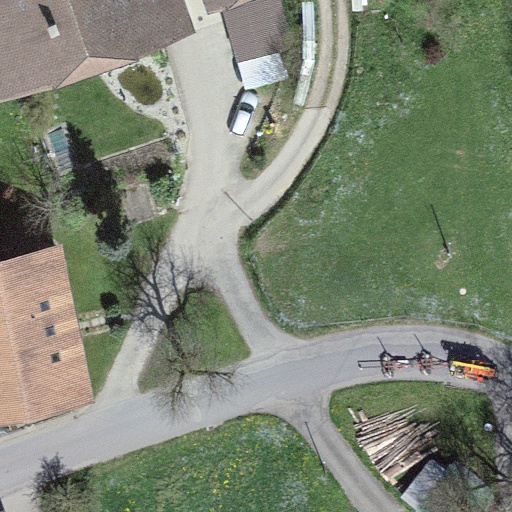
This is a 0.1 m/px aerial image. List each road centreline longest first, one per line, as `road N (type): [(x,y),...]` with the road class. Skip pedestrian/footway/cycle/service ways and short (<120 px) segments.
road 1 (track): [(380,511),(346,481),(299,407),(291,371),(224,266),(211,47),(191,0)]
road 2 (unclassified): [(0,471),(358,355),(446,353),(511,375)]
road 3 (track): [(117,428),(132,326),(189,238),(279,181),(329,101),(328,0)]
